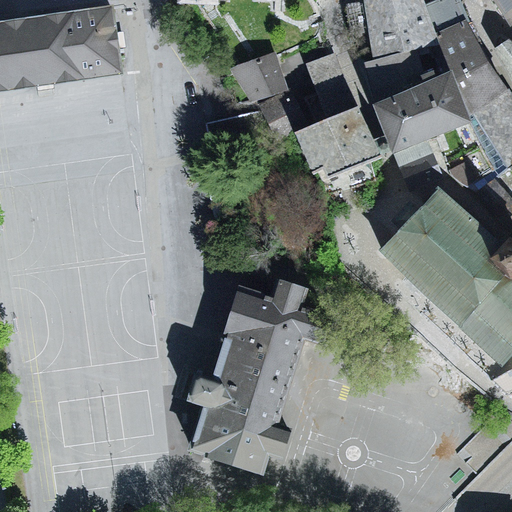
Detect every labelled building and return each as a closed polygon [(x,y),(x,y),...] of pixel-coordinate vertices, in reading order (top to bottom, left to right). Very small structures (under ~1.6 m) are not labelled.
[(411,0),(366,8),(372,62),(430,52),(426,41),(411,0)] [(439,0),(419,0),(433,39),(470,30),(457,7),(439,0)] [(511,0),(492,0),(510,27),(511,28),(511,0)] [(110,10),(0,25),(0,95),(119,79),(110,10)] [(505,100),(470,30),(433,39),(426,41),(430,52),(444,85),(451,82),(466,119),(505,100)] [(511,47),(509,45),(493,56),(511,89),(511,47)] [(288,100),(277,57),(232,76),(258,110),(288,100)] [(412,59),(369,69),(378,104),(420,94),(412,59)] [(336,61),(306,74),(327,121),(356,108),(336,61)] [(444,85),(375,113),(387,141),(392,155),(395,161),(396,161),(430,147),(471,130),(466,119),(451,82),(444,85)] [(511,110),(505,100),(466,119),(488,166),(511,155),(511,110)] [(358,114),(296,139),(315,187),(317,186),(339,177),(376,162),(377,161),(371,147),(358,114)] [(387,141),(371,147),(377,161),(392,155),(387,141)] [(430,147),(396,161),(411,193),(444,180),(430,147)] [(455,161),(460,180),(477,175),(473,157),(455,161)] [(405,226),(382,250),(504,362),(511,353),(511,244),(509,242),(502,250),(438,191),(419,211),(409,201),(394,217),(405,226)] [(177,445),(254,468),(306,296),(229,273),(177,445)] [(511,373),(493,384),(507,402),(511,404),(511,373)]
